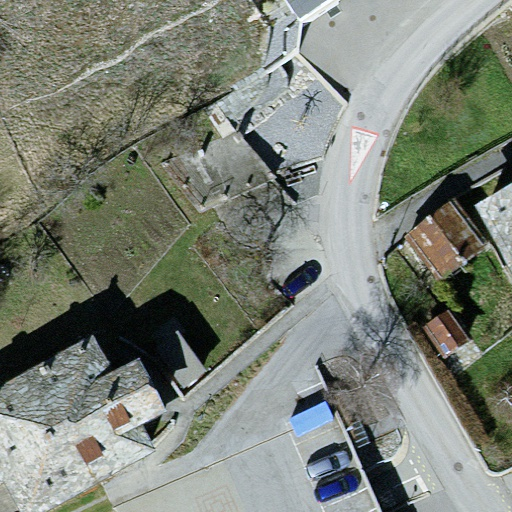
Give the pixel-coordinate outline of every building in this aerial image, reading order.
[(291,0),(304,22),(342,0),(291,0)] [(195,212),(277,180),(255,126),(174,158),(195,212)] [(511,203),(472,225),(511,301),(511,203)] [(103,378),(96,353),(0,393),(0,492),(6,502),(10,511),(65,511),(149,467),(140,441),(161,427),(138,373),(103,378)] [(310,511),(273,430),(105,506),(107,511),(310,511)]
